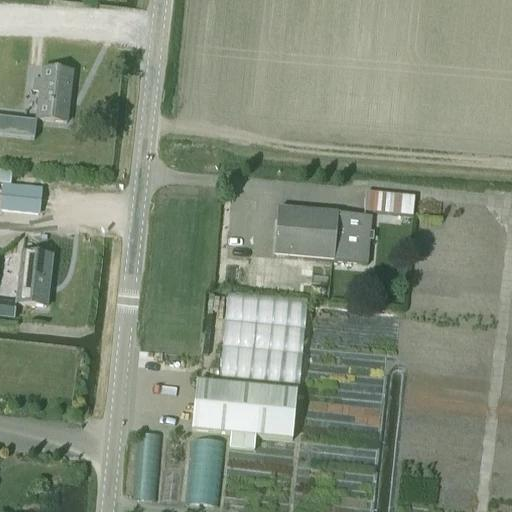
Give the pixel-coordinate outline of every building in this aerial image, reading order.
[(34,83),(32,95),(39,95),(36,123),(66,126),(71,75),(42,72),(41,83),(34,83)] [(0,173),(0,186),(10,188),(12,175),(0,173)] [(2,188),(0,204),(0,214),(37,219),(40,192),(2,188)] [(366,195),(364,214),(412,218),(414,200),(366,195)] [(277,212),(273,259),(361,267),(365,220),(277,212)] [(22,256),(16,307),(46,310),(52,260),(22,256)] [(9,306),(7,321),(13,322),(15,307),(9,306)] [(195,384),(191,433),(230,437),(228,450),(253,453),(254,439),(291,443),(296,394),(195,384)]
